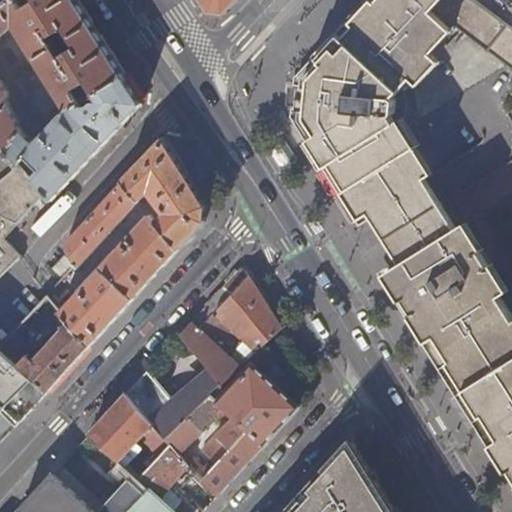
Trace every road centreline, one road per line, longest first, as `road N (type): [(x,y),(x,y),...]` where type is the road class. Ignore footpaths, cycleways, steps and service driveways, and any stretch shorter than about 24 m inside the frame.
road 1 (residential): [(0,487),(264,199)]
road 2 (residential): [(0,310),(74,205),(179,96)]
road 3 (secondary): [(370,369),(264,199)]
road 4 (residential): [(370,369),(241,511)]
road 5 (secondary): [(461,511),(370,369)]
road 6 (secondary): [(264,199),(193,72)]
road 7 (secondary): [(179,96),(222,158),(264,199)]
